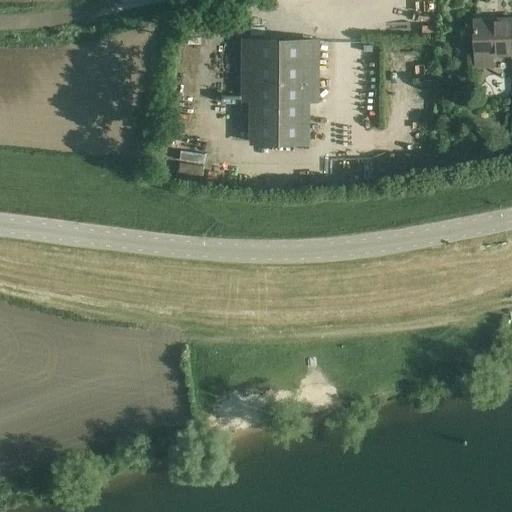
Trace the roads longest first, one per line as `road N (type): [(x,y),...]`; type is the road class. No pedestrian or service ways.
road 1 (tertiary): [(0,223),(250,251),(365,244),(511,218)]
road 2 (unclassified): [(0,23),(124,3)]
